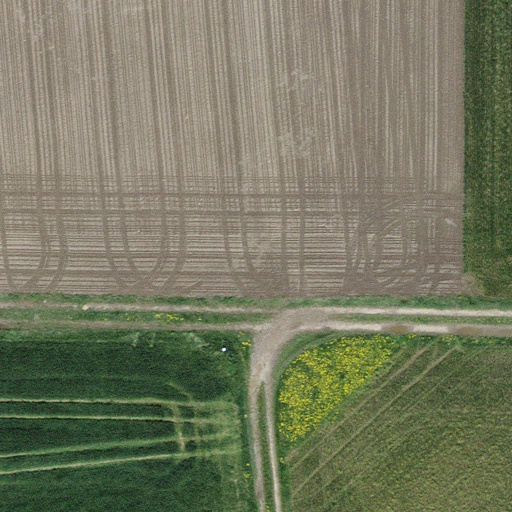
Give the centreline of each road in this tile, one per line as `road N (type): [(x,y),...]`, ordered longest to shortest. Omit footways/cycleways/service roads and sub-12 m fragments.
road 1 (track): [(257,319),(0,316)]
road 2 (track): [(511,326),(257,319)]
road 3 (track): [(257,319),(274,511)]
